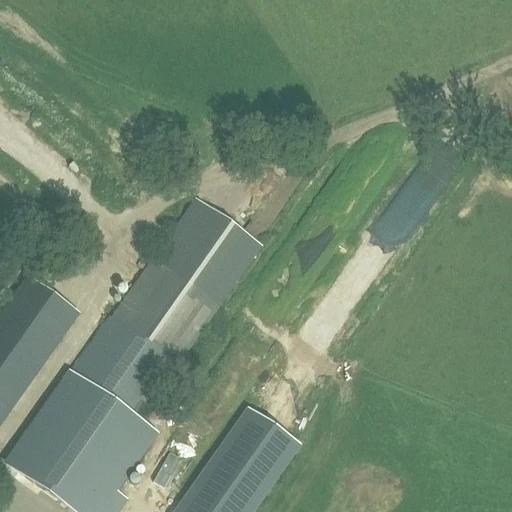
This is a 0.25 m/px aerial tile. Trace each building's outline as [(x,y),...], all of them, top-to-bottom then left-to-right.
[(177,365),(218,306),(262,247),(195,198),(153,260),(111,319),(100,334),(50,405),(5,469),(47,498),(66,511),(100,511),(154,434),(137,422),(177,365)] [(0,425),(77,317),(25,280),(0,316),(0,425)] [(174,435),(180,428),(164,413),(157,420),(174,435)] [(255,469),(247,463),(237,478),(245,483),(255,469)] [(224,511),(202,497),(191,511),(224,511)]
